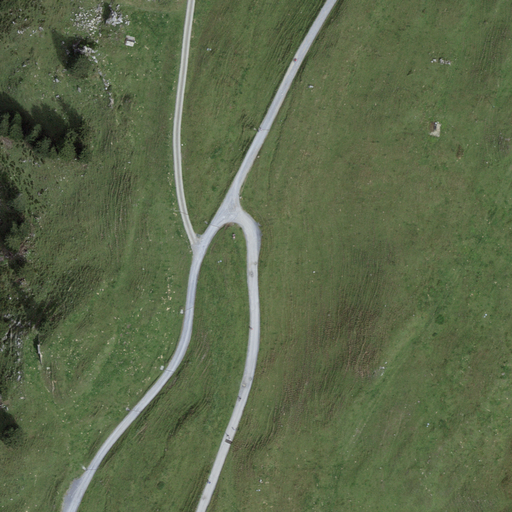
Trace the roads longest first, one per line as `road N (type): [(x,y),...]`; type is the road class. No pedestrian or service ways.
road 1 (track): [(229,206),(197,259),(185,345),(103,448),(72,511)]
road 2 (track): [(200,511),(250,375),(251,237),(229,206)]
road 3 (track): [(334,0),(229,206)]
